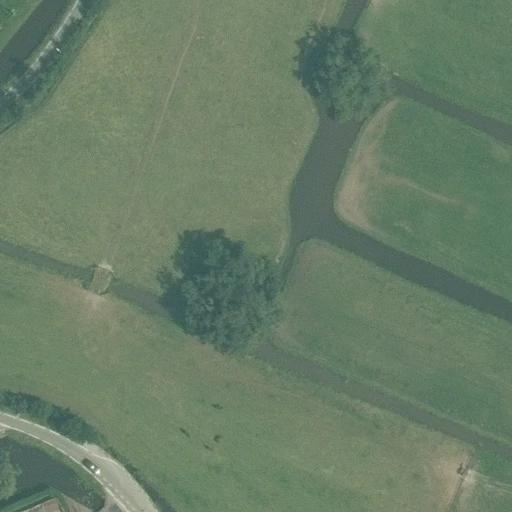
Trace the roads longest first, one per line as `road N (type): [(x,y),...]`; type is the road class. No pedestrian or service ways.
road 1 (unclassified): [(0,419),(69,444),(133,511)]
road 2 (unclassified): [(84,0),(0,109)]
